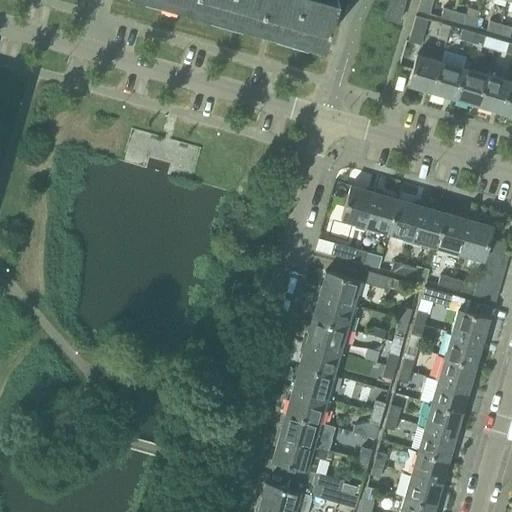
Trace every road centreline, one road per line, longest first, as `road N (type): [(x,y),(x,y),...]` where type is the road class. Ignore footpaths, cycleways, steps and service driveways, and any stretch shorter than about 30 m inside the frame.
road 1 (residential): [(214,511),(326,122)]
road 2 (residential): [(326,122),(0,27)]
road 3 (residential): [(511,173),(326,122)]
road 4 (residential): [(476,511),(511,390)]
